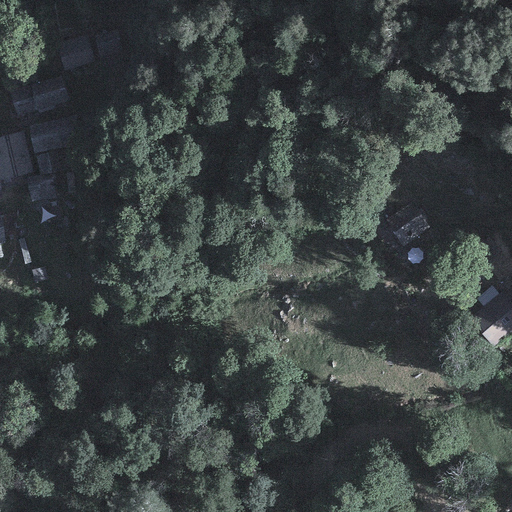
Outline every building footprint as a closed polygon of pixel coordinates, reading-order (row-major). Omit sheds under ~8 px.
[(116,30),(94,37),(100,56),(122,49),(116,30)] [(87,36),(55,45),(63,71),(95,61),(87,36)] [(59,76),(8,94),(17,119),(68,101),(59,76)] [(74,115),(26,127),(39,175),(59,170),(54,150),(81,143),(74,115)] [(0,181),(33,174),(24,133),(0,137),(0,181)] [(429,224),(412,202),(386,221),(403,244),(429,224)] [(9,233),(21,232),(19,211),(7,213),(9,233)] [(498,252),(478,230),(457,248),(476,270),(498,252)] [(511,303),(502,292),(469,320),(493,348),(511,332),(511,303)]
